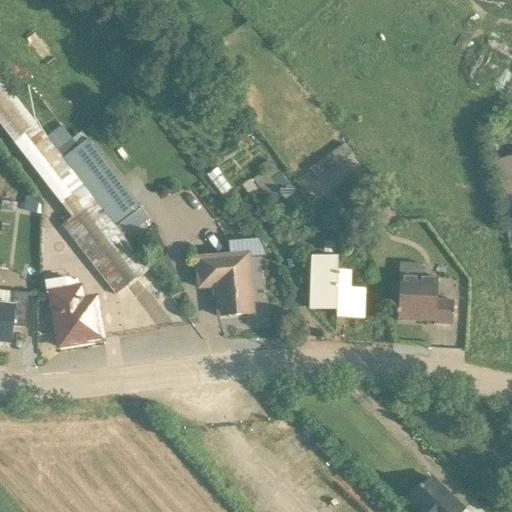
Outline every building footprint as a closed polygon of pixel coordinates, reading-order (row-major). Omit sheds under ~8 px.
[(161,292),(113,228),(16,104),(0,82),(0,131),(69,221),(60,228),(112,298),(120,307),(121,308),(143,291),(152,301),(161,292)] [(113,228),(137,209),(80,134),(70,141),(60,128),(59,129),(31,93),(16,104),(113,228)] [(511,152),(493,158),(507,206),(511,204),(511,152)] [(226,257),(193,260),(195,292),(209,291),(210,299),(214,299),(216,320),(250,317),(245,255),(244,255),(243,245),(226,247),(226,257)] [(334,314),(334,321),(362,322),(363,293),(348,292),(349,275),(334,275),(335,260),(326,260),(326,246),(314,245),(313,259),(308,259),(306,313),(334,314)] [(419,267),(398,266),(397,287),(387,286),(386,300),(396,301),(395,324),(431,325),(431,328),(449,328),(451,303),(434,302),(435,280),(419,279),(419,267)] [(62,281),(43,285),(44,293),(45,293),(55,353),(103,345),(96,298),(82,300),(80,288),(78,288),(74,283),(71,284),(67,282),(62,281)] [(0,348),(10,349),(13,330),(22,331),(26,297),(0,293),(0,348)] [(417,489),(404,503),(412,511),(463,511),(464,511),(429,481),(419,491),(417,489)]
